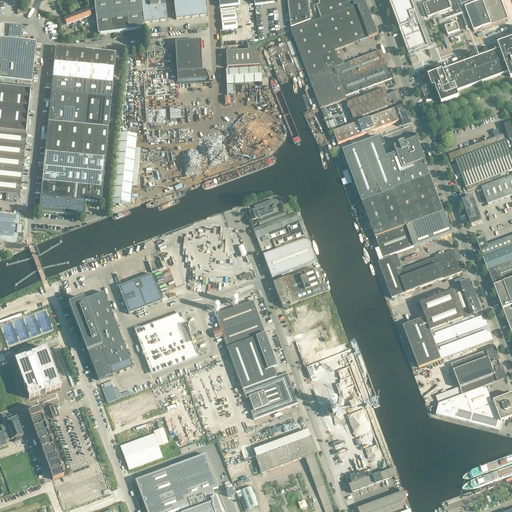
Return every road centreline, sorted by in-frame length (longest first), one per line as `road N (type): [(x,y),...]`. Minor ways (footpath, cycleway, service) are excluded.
road 1 (unclassified): [(348,511),(235,210)]
road 2 (unknown): [(29,214),(58,222),(96,215),(110,147),(116,48),(42,43)]
road 3 (unclassified): [(511,367),(422,127)]
road 4 (unclassified): [(30,207),(45,47),(31,16)]
road 5 (unclassified): [(422,127),(374,0)]
